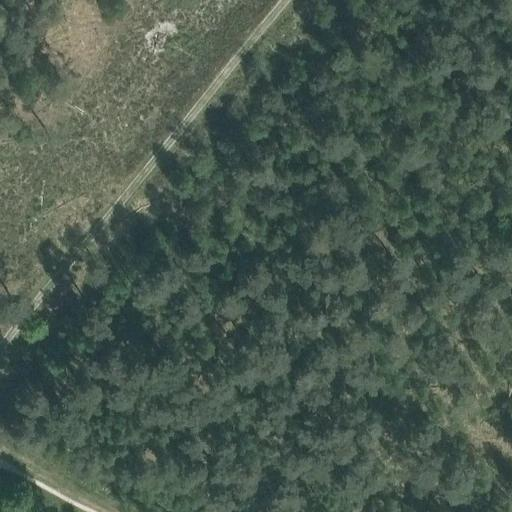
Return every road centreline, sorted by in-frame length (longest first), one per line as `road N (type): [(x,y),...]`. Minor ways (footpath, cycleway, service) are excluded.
road 1 (track): [(290,0),(0,331)]
road 2 (track): [(122,511),(0,448)]
